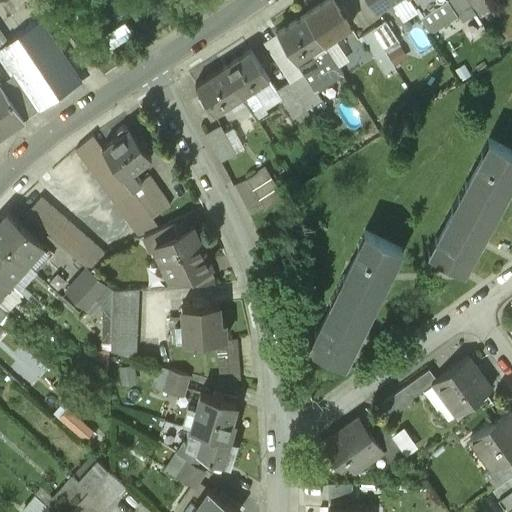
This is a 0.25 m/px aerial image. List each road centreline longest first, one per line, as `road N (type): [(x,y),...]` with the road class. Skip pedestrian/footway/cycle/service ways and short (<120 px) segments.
road 1 (residential): [(151,64),(248,258),(291,437)]
road 2 (residential): [(476,317),(291,437)]
road 3 (residential): [(151,64),(30,151),(0,183)]
